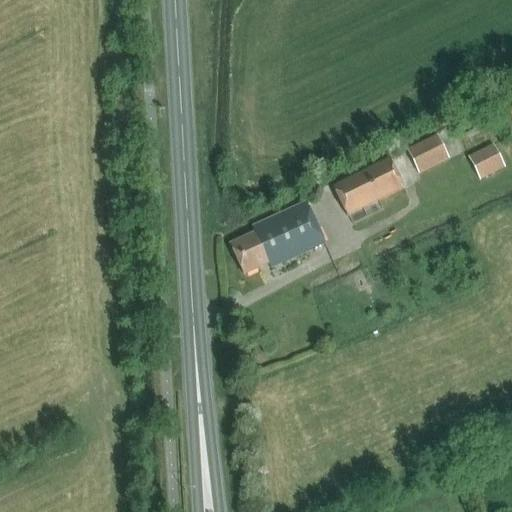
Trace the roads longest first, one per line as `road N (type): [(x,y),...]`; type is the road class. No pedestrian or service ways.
road 1 (primary): [(168,0),(177,165),(187,201)]
road 2 (primary): [(187,201),(192,0)]
road 3 (primary): [(220,511),(194,331)]
road 4 (primary): [(194,331),(196,511)]
road 5 (primary): [(194,331),(187,201)]
